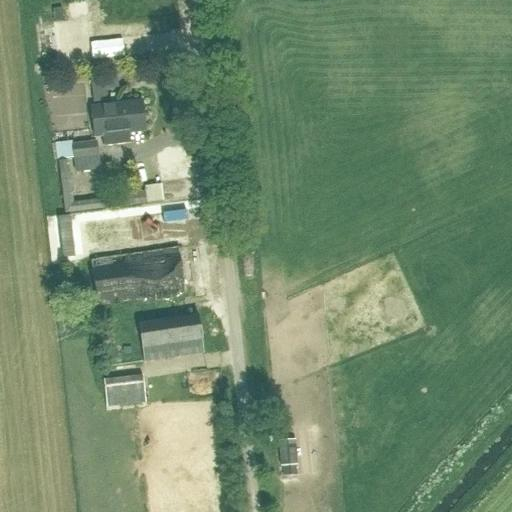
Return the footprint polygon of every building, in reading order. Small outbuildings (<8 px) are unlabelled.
[(118,89),(117,77),(90,80),(93,104),(104,103),(103,91),(118,89)] [(145,131),(142,102),(90,108),(93,137),(102,136),(104,147),(131,144),(129,133),(145,131)] [(99,171),(95,142),(61,146),(62,162),(75,160),(76,174),(99,171)] [(73,205),(69,173),(60,174),(65,215),(105,211),(104,201),(73,205)] [(127,195),(118,196),(120,208),(146,206),(146,203),(162,202),(160,187),(145,189),(145,193),(127,195)] [(100,304),(190,292),(184,249),(94,261),(100,304)] [(203,356),(198,319),(139,326),(144,364),(203,356)] [(145,405),(143,377),(104,381),(107,409),(145,405)]
